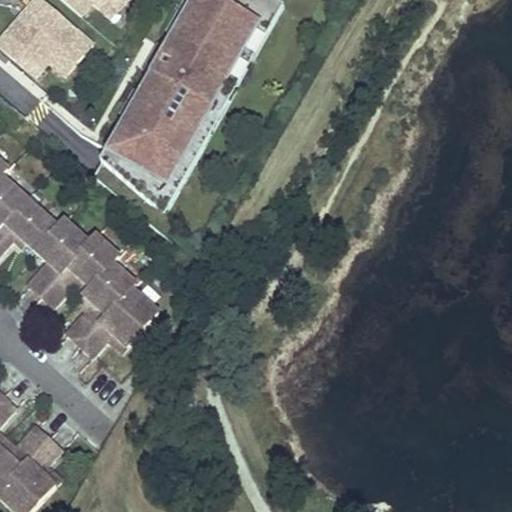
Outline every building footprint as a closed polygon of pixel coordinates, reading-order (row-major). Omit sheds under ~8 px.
[(78,65),(93,47),(39,0),(26,14),(34,22),(30,27),(21,20),(0,44),(0,49),(36,81),(49,66),(55,71),(66,59),(71,58),(78,65)] [(61,0),(83,18),(94,5),(112,21),(130,0),(61,0)] [(271,0),(188,0),(103,163),(174,200),(278,4),(271,0)] [(10,172),(0,163),(0,182),(4,179),(10,172)] [(0,231),(28,200),(4,179),(0,182),(0,231)] [(0,256),(17,239),(35,256),(59,229),(28,200),(0,231),(0,256)] [(65,222),(59,229),(35,256),(48,266),(27,290),(39,301),(90,245),(65,222)] [(90,245),(39,301),(52,313),(72,290),(80,281),(91,291),(114,266),(120,259),(97,238),(90,245)] [(91,291),(83,300),(94,311),(90,316),(69,339),(82,350),(134,292),(138,288),(114,266),(91,291)] [(80,281),(72,290),(83,300),(91,291),(80,281)] [(160,316),(134,292),(82,350),(94,361),(109,345),(114,339),(128,351),(160,316)] [(83,300),(78,305),(90,316),(94,311),(83,300)] [(114,339),(109,345),(122,357),(128,351),(114,339)] [(0,403),(0,449),(1,449),(0,448),(0,429),(16,412),(3,401),(0,403)] [(1,449),(0,449),(0,495),(49,442),(36,431),(16,453),(11,459),(1,449)] [(49,442),(0,495),(0,502),(11,511),(34,511),(56,489),(42,476),(46,470),(62,453),(49,442)] [(6,443),(1,449),(11,459),(16,453),(6,443)] [(46,470),(42,476),(56,489),(61,483),(46,470)]
